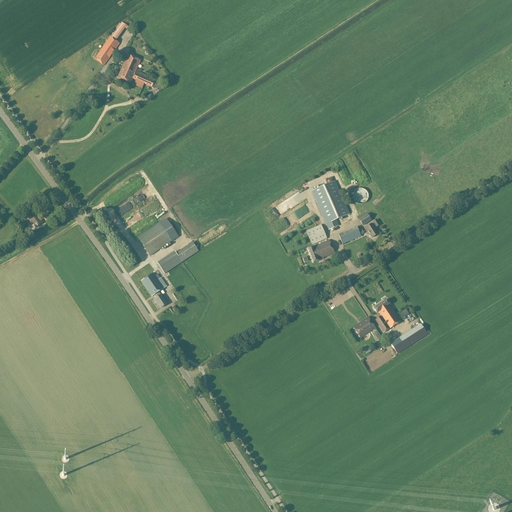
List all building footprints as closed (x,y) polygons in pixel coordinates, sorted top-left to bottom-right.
[(107,41),(94,59),(104,66),(120,44),(118,42),(116,40),(127,26),(122,22),(120,24),(120,23),(107,41)] [(134,74),(135,73),(140,61),(128,55),(122,69),(134,74)] [(134,74),(122,69),(118,78),(130,83),(132,78),(152,87),(154,82),(135,73),(134,74)] [(152,92),(154,95),(164,88),(162,85),(157,89),(157,88),(152,92)] [(337,220),(350,214),(336,181),(312,191),(329,230),(339,226),(337,220)] [(364,188),(354,191),(358,203),(368,199),(364,188)] [(35,218),(32,213),(27,216),(30,221),(31,221),(35,228),(42,223),(37,216),(35,218)] [(363,226),(372,221),(367,214),(358,219),(363,226)] [(137,238),(150,256),(179,237),(166,218),(137,238)] [(374,224),(372,224),(365,229),(367,232),(368,232),(372,238),(379,234),(375,228),(380,225),(377,219),(373,222),(374,224)] [(327,239),(321,225),(306,231),(312,245),(327,239)] [(360,227),(358,228),(357,227),(338,235),(343,245),(361,237),(359,232),(362,230),(360,227)] [(313,247),(313,246),(308,248),(313,263),(318,261),(324,259),(323,258),(335,253),(329,240),(313,247)] [(198,251),(193,243),(176,254),(175,252),(158,263),(165,274),(198,251)] [(157,274),(155,276),(153,273),(141,281),(151,297),(154,296),(156,299),(154,300),(158,306),(159,305),(161,308),(167,304),(161,295),(159,292),(163,290),(164,289),(158,280),(160,279),(157,274)] [(390,304),(387,299),(374,308),(377,313),(379,312),(381,316),(375,320),(383,333),(400,322),(389,305),(390,304)] [(403,317),(409,314),(406,309),(400,313),(403,317)] [(360,337),(374,327),(368,318),(354,328),(360,337)] [(421,324),(399,338),(406,349),(427,335),(421,324)] [(373,338),(376,343),(381,340),(378,334),(373,338)]
